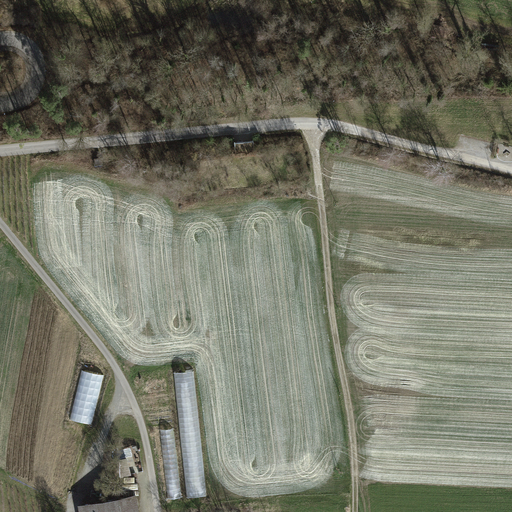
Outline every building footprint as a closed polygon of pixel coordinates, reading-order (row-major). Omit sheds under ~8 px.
[(255,141),(236,142),(237,157),(199,161),(202,189),(302,179),(299,151),(257,155),(255,141)] [(103,160),(94,160),(94,168),(103,167),(103,160)] [(128,357),(130,371),(191,362),(189,348),(128,357)] [(73,420),(93,424),(103,375),(83,371),(73,420)] [(193,372),(173,374),(186,499),(207,497),(193,372)] [(167,462),(168,496),(181,495),(180,461),(167,462)] [(138,511),(136,498),(82,508),(82,511),(138,511)]
